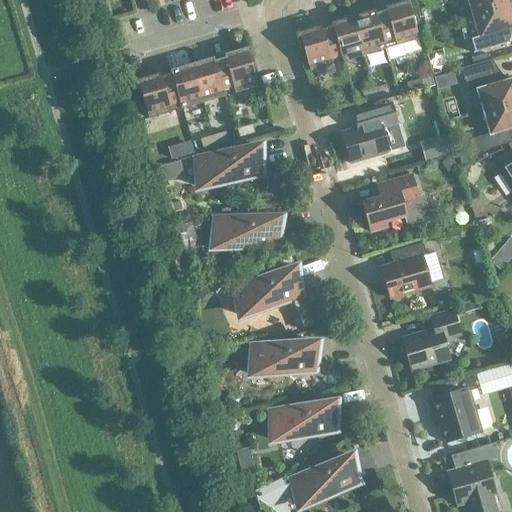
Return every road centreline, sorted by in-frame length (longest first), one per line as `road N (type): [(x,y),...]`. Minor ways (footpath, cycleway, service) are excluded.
road 1 (residential): [(272,13),(416,511)]
road 2 (residential): [(128,52),(272,13)]
